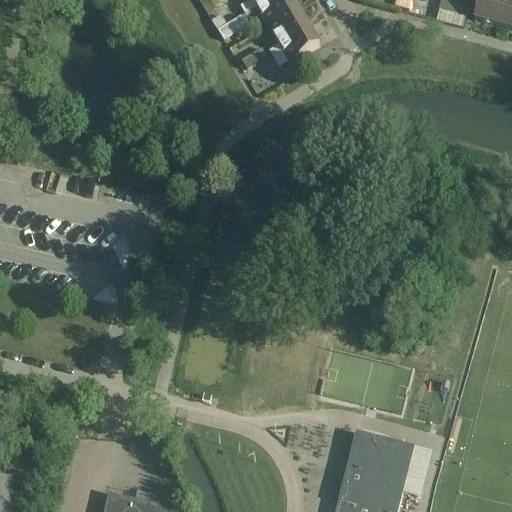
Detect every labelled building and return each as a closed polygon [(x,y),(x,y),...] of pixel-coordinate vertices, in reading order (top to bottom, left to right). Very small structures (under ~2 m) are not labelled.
[(211,0),(195,0),(204,15),(216,7),(211,0)] [(244,17),(257,10),(273,0),(251,0),(252,2),(240,10),(244,17)] [(298,10),(291,0),(273,0),(257,10),(268,28),(298,10)] [(445,0),(441,0),(436,22),(463,29),(469,6),(445,0)] [(495,27),(501,0),(479,0),(474,21),(495,27)] [(511,0),(501,0),(495,27),(511,31),(511,0)] [(298,10),(268,28),(279,47),(309,29),(298,10)] [(212,23),(218,32),(227,27),(221,18),(212,23)] [(241,19),(227,27),(218,32),(224,43),(247,29),(241,19)] [(309,29),(279,47),(290,65),(320,47),(309,29)] [(245,66),(265,55),(262,51),(243,63),(245,66)] [(265,55),(245,66),(249,72),(268,61),(265,55)] [(203,400),(202,404),(210,406),(212,400),(204,398),(203,400)] [(338,504),(349,507),(348,511),(399,511),(415,451),(376,441),(376,444),(357,439),(357,436),(356,435),(338,504)] [(0,481),(0,511),(14,511),(11,480),(0,481)] [(166,511),(110,498),(106,511),(166,511)]
